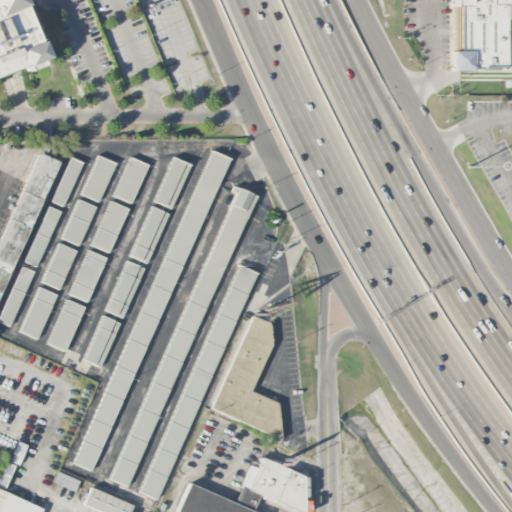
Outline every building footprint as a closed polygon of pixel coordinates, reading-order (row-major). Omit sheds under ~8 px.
[(0,0),(26,0),(21,2),(43,56),(37,59),(39,65),(25,71),(22,65),(0,73),(0,0)] [(453,0),(511,0),(511,17),(507,17),(506,65),(483,65),(483,68),(472,68),(472,69),(452,69),(453,0)] [(77,466),(95,473),(223,156),(205,149),(77,466)] [(0,234),(0,291),(54,161),(34,152),(0,234)] [(114,163),(97,156),(80,195),(97,203),(114,163)] [(146,165),(128,157),(112,196),(130,204),(146,165)] [(81,163),(69,158),(50,202),(62,207),(81,163)] [(188,164),(170,158),(153,203),(171,209),(188,164)] [(60,239),(78,246),(95,207),(77,200),(60,239)] [(90,245),(107,253),(127,209),(109,201),(90,245)] [(59,212),(47,207),(24,262),(36,267),(59,212)] [(147,264),(165,213),(148,207),(129,257),(147,264)] [(75,251),(57,244),(41,283),(58,290),(75,251)] [(104,258),(87,250),(68,295),(86,302),(104,258)] [(103,311),(121,318),(142,269),(125,261),(103,311)] [(32,272),(20,267),(0,314),(0,323),(9,327),(32,272)] [(55,295),(38,287),(19,332),(36,339),(55,295)] [(46,344),(63,352),(82,307),(65,300),(46,344)] [(83,362),(101,368),(116,322),(98,316),(83,362)] [(211,411),(273,435),(275,428),(269,426),(277,403),(249,392),(275,326),(248,316),(211,411)] [(251,511),(256,498),(258,498),(293,511),(301,511),(300,479),(302,476),(259,459),(255,468),(248,465),(234,503),(186,485),(175,511),(251,511)] [(81,505),(97,511),(127,511),(130,506),(89,488),(81,505)] [(0,511),(39,511),(41,508),(0,490),(0,511)]
